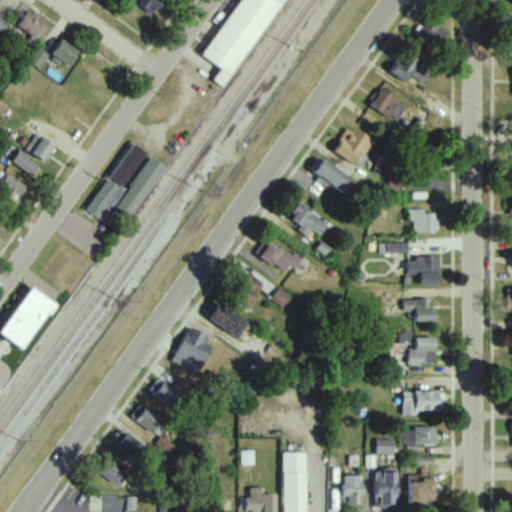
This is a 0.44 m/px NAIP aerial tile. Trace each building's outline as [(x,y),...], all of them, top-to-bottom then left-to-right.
[(130,0),(149,16),(163,1),(161,0),(130,0)] [(239,0),(202,57),(220,69),(212,80),(224,88),(282,0),(239,0)] [(33,48),(48,26),(26,11),(16,26),(30,35),(25,42),(33,48)] [(68,65),(76,49),(58,40),(50,56),(68,65)] [(38,69),(48,55),(36,48),(27,62),(38,69)] [(403,83),(409,75),(420,84),(433,67),(408,49),(390,73),(403,83)] [(369,108),(389,117),(389,116),(398,120),(405,104),(376,91),(369,108)] [(363,156),(371,142),(348,127),(332,151),(351,164),(358,153),(363,156)] [(44,161),(52,144),(32,134),(24,152),(44,161)] [(107,178),(120,187),(144,154),(131,144),(107,178)] [(9,163),(31,176),(38,164),(16,152),(9,163)] [(163,167),(149,158),(113,208),(127,218),(163,167)] [(354,180),(320,162),(312,176),(347,194),(354,180)] [(0,192),(16,201),(23,186),(3,176),(0,181),(0,192)] [(103,210),(107,213),(123,190),(106,179),(84,210),(97,219),(103,210)] [(319,237),(327,223),(297,205),(288,220),(298,226),(295,231),(305,237),(309,231),(319,237)] [(412,233),(436,233),(435,214),(423,214),(423,210),(406,210),(407,221),(412,221),(412,233)] [(287,266),(294,270),(300,261),(263,239),(253,255),(283,273),(287,266)] [(406,243),(384,243),(385,255),(406,254),(406,243)] [(418,286),(438,286),(438,258),(414,257),(414,262),(405,262),(405,276),(418,276),(418,286)] [(262,283),(243,273),(229,299),(248,309),(262,283)] [(282,308),(289,297),(278,289),(270,300),(282,308)] [(0,347),(0,323),(20,295),(43,311),(12,356),(0,347)] [(401,301),(401,312),(409,312),(410,323),(432,322),(431,300),(401,301)] [(236,340),(247,324),(219,302),(207,318),(236,340)] [(210,347),(202,343),(206,336),(187,327),(170,363),(197,376),(210,347)] [(397,334),(398,345),(412,345),(411,334),(397,334)] [(434,339),(415,339),(415,349),(406,349),(407,365),(434,365),(434,339)] [(170,408),(179,394),(156,378),(147,392),(170,408)] [(438,392),(401,392),(401,416),(413,416),(413,411),(438,411),(438,392)] [(151,436),(163,422),(141,402),(129,416),(151,436)] [(434,428),(411,428),(411,431),(398,431),(398,447),(421,447),(421,444),(434,444),(434,428)] [(107,446),(132,461),(142,444),(116,430),(107,446)] [(392,456),(392,440),(374,440),(374,455),(392,456)] [(239,466),(252,465),(252,451),(239,451),(239,466)] [(280,511),(303,511),(303,454),(280,454),(280,511)] [(95,473),(115,486),(126,469),(105,456),(95,473)] [(431,465),(431,458),(412,457),(412,464),(431,465)] [(373,472),(374,507),(392,507),(392,496),(396,496),(395,471),(373,472)] [(340,477),(340,506),(360,505),(360,477),(340,477)] [(407,477),(406,505),(423,506),(424,501),(432,501),(433,477),(407,477)] [(260,495),(260,488),(248,489),(248,498),(244,498),(244,511),(274,511),(274,495),(260,495)] [(134,511),(135,497),(125,497),(124,511),(134,511)]
